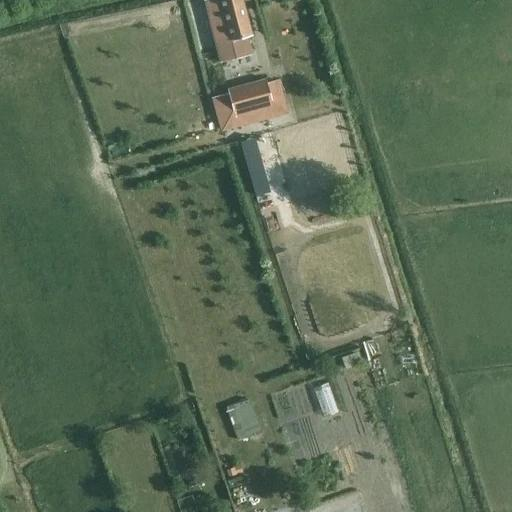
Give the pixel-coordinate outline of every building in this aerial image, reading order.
[(246,35),(251,33),(241,0),(203,0),(219,62),(221,62),(220,58),(250,50),(246,35)] [(264,79),(228,89),(235,113),(271,103),(264,79)] [(222,400),(228,414),(247,405),(241,391),(222,400)] [(362,448),(378,441),(373,427),(356,434),(362,448)] [(313,505),(346,494),(333,454),(299,466),(313,505)] [(212,464),(202,467),(208,488),(218,485),(212,464)] [(404,511),(396,486),(359,498),(363,511),(404,511)]
